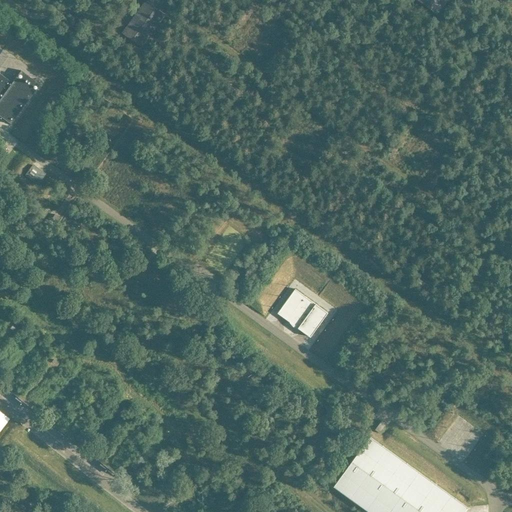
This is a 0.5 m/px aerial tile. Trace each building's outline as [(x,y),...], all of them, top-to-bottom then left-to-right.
[(166,14),(147,0),(145,0),(123,31),(142,47),(166,14)] [(418,0),(438,14),(447,0),(418,0)] [(0,116),(11,124),(40,84),(20,69),(12,82),(0,73),(0,66),(8,55),(0,48),(0,116)] [(4,145),(0,149),(0,162),(10,149),(4,145)] [(33,164),(25,175),(38,184),(45,173),(33,164)] [(59,218),(54,214),(47,224),(52,228),(59,218)] [(328,312),(295,288),(278,312),(290,321),(290,322),(293,325),(294,326),(298,327),(311,336),(328,312)] [(0,431),(10,419),(0,410),(0,431)] [(375,430),(380,433),(386,424),(381,421),(375,430)] [(368,511),(465,511),(468,508),(370,437),(334,486),(368,511)]
